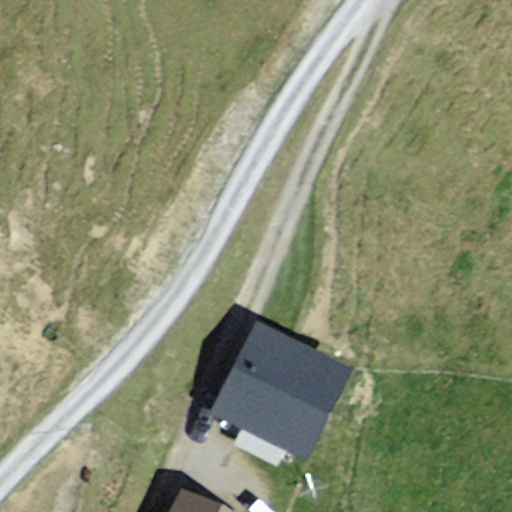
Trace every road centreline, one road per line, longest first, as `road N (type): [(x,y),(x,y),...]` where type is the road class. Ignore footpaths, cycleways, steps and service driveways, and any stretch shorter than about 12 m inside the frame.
road 1 (track): [(368,0),(312,66),(157,326),(0,484)]
road 2 (track): [(209,398),(345,89),(396,0)]
